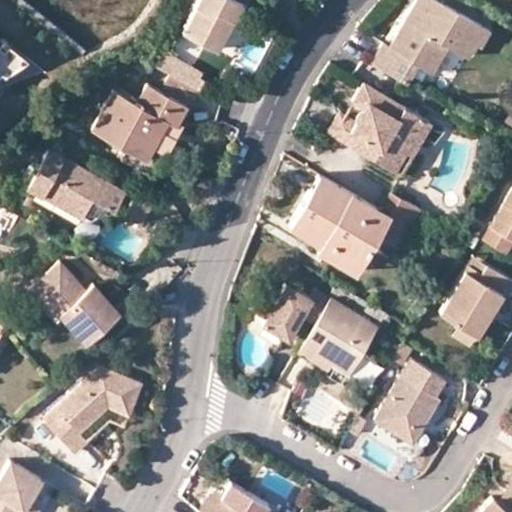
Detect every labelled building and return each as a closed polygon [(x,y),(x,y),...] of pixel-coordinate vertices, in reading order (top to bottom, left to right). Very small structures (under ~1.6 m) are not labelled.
[(248,0),(199,0),(184,29),(216,47),(241,2),(246,4),(248,0)] [(408,83),(419,65),(434,38),(450,47),(469,58),(478,43),(482,45),(491,29),(438,0),(419,0),(391,49),(385,46),(374,65),(408,83)] [(0,76),(25,54),(0,35),(0,76)] [(434,74),(450,47),(434,38),(419,65),(434,74)] [(182,77),(189,64),(165,52),(158,65),(168,70),(182,77)] [(203,71),(189,64),(182,77),(197,84),(203,71)] [(182,77),(168,70),(158,88),(186,103),(197,84),(182,77)] [(148,82),(137,101),(113,87),(93,128),(146,158),(151,147),(165,119),(174,125),(186,103),(158,88),(148,82)] [(329,132),(395,170),(407,149),(401,146),(419,114),(363,82),(353,100),(364,106),(355,122),(340,113),(329,132)] [(511,106),(510,105),(502,120),(511,125),(511,106)] [(431,121),(419,114),(401,146),(407,149),(395,170),(401,173),(431,121)] [(179,127),(174,125),(165,119),(151,147),(165,154),(179,127)] [(124,186),(47,144),(25,183),(80,213),(91,193),(113,206),(124,186)] [(316,247),(342,262),(354,241),(367,249),(378,231),(398,243),(421,206),(392,190),(381,208),(320,172),(288,223),(320,241),(316,247)] [(511,189),(483,238),(505,251),(511,238),(511,189)] [(355,270),(367,249),(354,241),(342,262),(355,270)] [(474,255),(465,269),(476,275),(484,261),(474,255)] [(61,259),(29,287),(54,315),(60,311),(86,340),(120,308),(93,280),(86,286),(61,259)] [(511,285),(511,276),(484,261),(476,275),(465,269),(439,309),(460,321),(478,332),(487,316),(503,291),(507,294),(511,285)] [(282,294),(263,284),(252,302),(257,306),(254,311),(267,318),(263,325),(287,340),(302,315),(315,323),(331,297),(317,289),(311,299),(287,285),(282,294)] [(492,319),(507,294),(503,291),(487,316),(492,319)] [(376,324),(331,297),(315,323),(299,350),(313,358),(317,352),(334,362),(349,370),(376,324)] [(471,344),(478,332),(460,321),(452,333),(471,344)] [(330,368),(334,362),(317,352),(313,358),(330,368)] [(446,377),(413,357),(376,417),(414,440),(440,397),(436,394),(446,377)] [(111,403),(121,407),(129,392),(136,396),(144,379),(104,362),(46,414),(76,447),(89,436),(82,428),(111,403)] [(130,411),(136,396),(129,392),(121,407),(130,411)] [(0,511),(23,511),(44,477),(12,458),(0,477),(0,511)] [(50,480),(44,477),(23,511),(38,511),(47,499),(40,495),(50,480)] [(233,479),(226,491),(221,499),(213,494),(211,493),(202,509),(207,511),(263,511),(270,501),(233,479)] [(511,490),(504,486),(497,499),(510,511),(511,508),(511,490)] [(218,487),(213,494),(221,499),(226,491),(218,487)] [(511,511),(510,511),(497,499),(492,494),(475,511),(511,511)]
